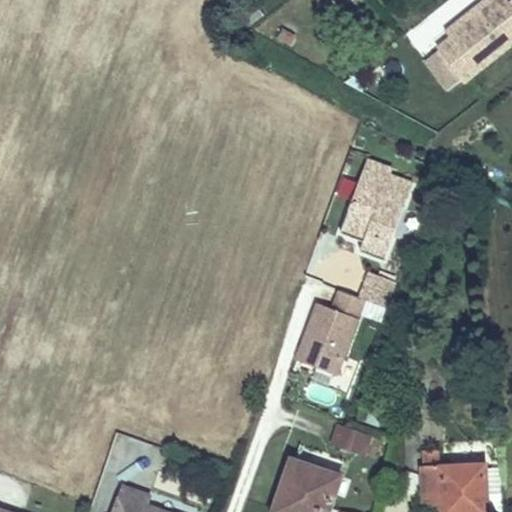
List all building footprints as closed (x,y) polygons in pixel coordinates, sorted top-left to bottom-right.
[(511,47),(511,10),(504,0),(498,0),(435,49),(438,53),(423,64),(447,96),(511,47)] [(416,179),(367,163),(342,237),(365,244),(362,254),(388,262),(416,179)] [(333,307),(381,326),(397,284),(368,273),(358,298),(339,291),(333,307)] [(339,379),(360,320),(315,304),(294,363),(339,379)] [(338,426),(330,447),(366,460),(373,439),(338,426)] [(438,453),(423,453),(424,461),(439,460),(438,453)] [(293,460),(275,511),(330,511),(342,477),(293,460)] [(486,469),(486,465),(439,468),(439,460),(424,461),(427,508),(445,507),(445,510),(470,509),(470,511),(503,511),(501,468),(486,469)] [(166,511),(148,505),(151,496),(123,486),(114,511),(166,511)] [(34,511),(0,499),(0,511),(34,511)]
